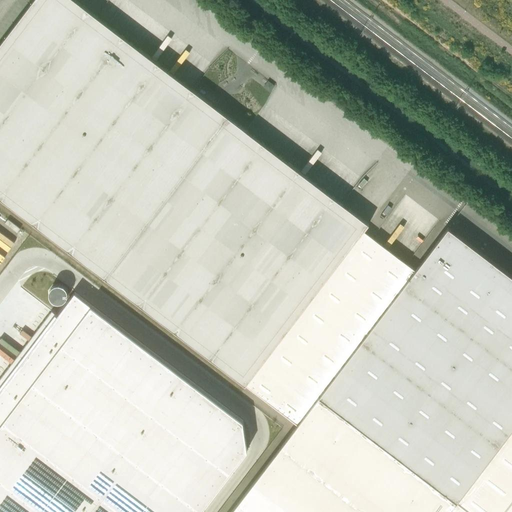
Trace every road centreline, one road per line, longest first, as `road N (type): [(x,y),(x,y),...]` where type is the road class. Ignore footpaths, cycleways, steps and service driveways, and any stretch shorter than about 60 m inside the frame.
road 1 (unknown): [(0,347),(24,278),(67,272),(238,396),(247,432),(236,449),(148,511)]
road 2 (unknown): [(177,0),(511,252)]
